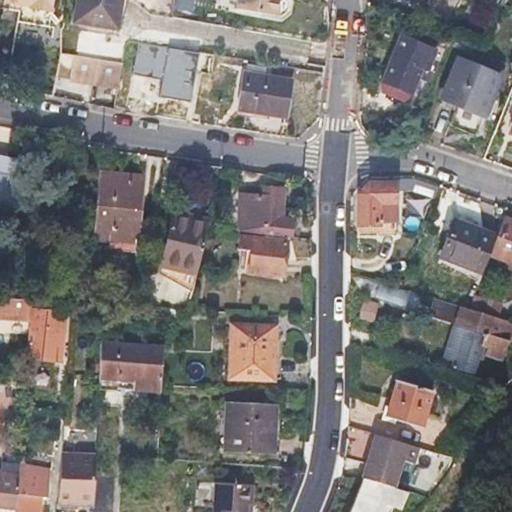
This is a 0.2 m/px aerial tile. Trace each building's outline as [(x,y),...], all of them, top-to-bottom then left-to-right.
[(57,0),(6,0),(15,4),(29,10),(28,13),(48,22),(57,0)] [(114,37),(118,8),(119,0),(74,0),(70,31),(114,37)] [(238,0),(237,11),(280,18),(287,13),(289,3),(286,0),(238,0)] [(414,89),(418,78),(422,67),(427,69),(435,49),(400,36),(385,79),(414,89)] [(74,51),(71,76),(104,80),(120,82),(123,58),(74,51)] [(500,74),(479,66),(459,58),(444,96),(485,113),(500,74)] [(288,116),(291,98),(294,81),(246,73),(241,108),(288,116)] [(0,198),(17,202),(21,183),(25,163),(6,159),(0,157),(0,198)] [(137,243),(139,224),(141,204),(143,205),(146,181),(124,179),(101,177),(93,239),(137,243)] [(359,190),(358,207),(358,224),(370,224),(369,235),(389,236),(391,185),(367,182),(359,190)] [(263,197),(258,196),(254,231),(291,235),(293,219),(283,219),(285,190),(264,187),(263,197)] [(254,231),(258,196),(242,195),(239,230),(254,231)] [(211,220),(193,217),(176,214),(163,268),(197,274),(211,220)] [(511,264),(511,220),(504,217),(490,256),(511,264)] [(492,236),(470,229),(447,223),(435,260),(480,274),(492,236)] [(243,237),(242,250),(249,251),(255,251),(256,237),(243,237)] [(249,251),(248,260),(247,270),(286,273),(289,240),(256,237),(255,251),(249,251)] [(87,302),(90,274),(70,272),(66,303),(86,304),(87,302)] [(90,272),(90,274),(87,302),(100,303),(104,274),(90,272)] [(468,308),(483,313),(498,318),(502,306),(472,296),(468,308)] [(0,300),(0,320),(27,322),(28,303),(0,300)] [(60,318),(46,316),(32,314),(25,358),(53,362),(60,318)] [(274,378),(274,353),(274,328),(233,327),(231,376),(274,378)] [(476,373),(482,353),(486,333),(465,328),(454,367),(476,373)] [(101,348),(100,369),(99,389),(117,390),(117,388),(163,390),(166,349),(101,348)] [(423,427),(429,409),(435,391),(398,380),(387,416),(423,427)] [(276,405),(252,404),(229,403),(225,451),(272,454),(276,405)] [(30,415),(21,415),(20,431),(29,431),(30,415)] [(373,436),(363,479),(396,487),(403,460),(414,463),(418,448),(373,436)] [(60,459),(57,501),(94,503),(95,476),(96,459),(60,459)] [(17,481),(17,482),(16,490),(16,491),(14,511),(36,511),(37,494),(49,495),(50,468),(18,465),(17,481)] [(111,511),(114,477),(95,476),(94,503),(93,510),(93,511),(111,511)] [(17,481),(0,480),(0,511),(7,511),(11,511),(13,490),(16,490),(17,482),(17,481)] [(251,504),(252,495),(253,486),(215,483),(213,511),(244,511),(245,505),(251,504)]
